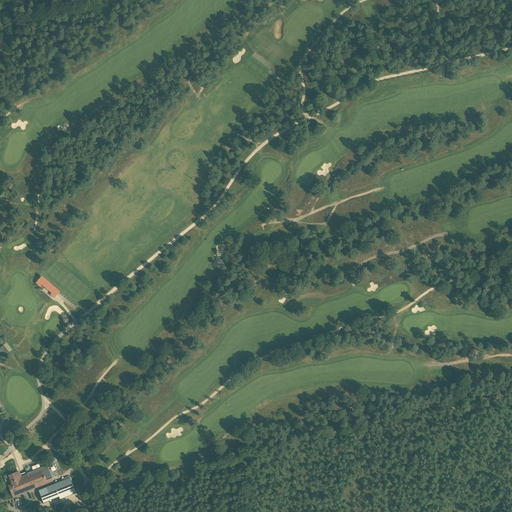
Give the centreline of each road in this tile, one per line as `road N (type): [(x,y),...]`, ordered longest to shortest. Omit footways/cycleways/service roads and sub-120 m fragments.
road 1 (track): [(77,468),(73,436),(37,380),(57,336),(209,212),(273,136),(375,80),(511,48)]
road 2 (track): [(249,511),(248,460),(255,453),(433,408),(478,409),(511,392)]
road 3 (track): [(78,466),(48,451),(21,465),(11,443),(45,403)]
